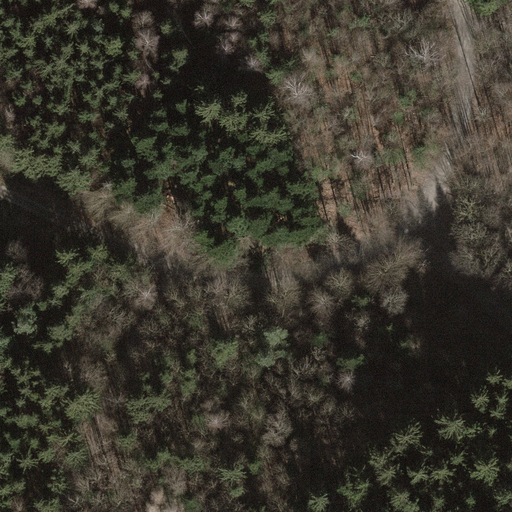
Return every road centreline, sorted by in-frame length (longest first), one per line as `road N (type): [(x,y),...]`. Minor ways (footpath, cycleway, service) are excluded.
road 1 (track): [(171,270),(224,280),(303,273),(358,257),(408,228)]
road 2 (track): [(426,205),(459,120),(466,72),(459,0)]
road 3 (track): [(0,190),(171,270)]
road 4 (track): [(408,228),(511,321)]
